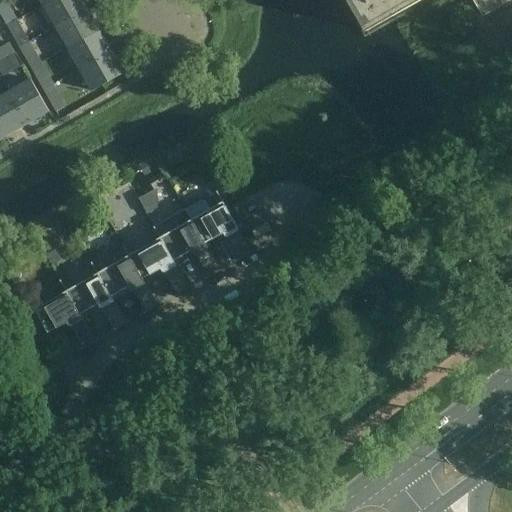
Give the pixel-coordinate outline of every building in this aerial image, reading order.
[(55,0),(45,6),(57,27),(89,9),(83,0),(55,0)] [(342,0),(364,38),(431,0),(472,0),(480,14),(505,0),(342,0)] [(11,8),(1,13),(9,26),(18,21),(11,8)] [(57,27),(69,49),(101,31),(89,9),(57,27)] [(18,21),(9,26),(16,40),(26,34),(18,21)] [(69,49),(81,71),(113,52),(101,31),(69,49)] [(11,43),(0,49),(0,53),(3,59),(16,52),(11,43)] [(35,51),(26,56),(33,70),(43,64),(35,51)] [(126,74),(113,52),(81,71),(94,92),(126,74)] [(43,64),(33,70),(41,83),(50,78),(43,64)] [(32,79),(10,92),(28,124),(50,111),(32,79)] [(0,124),(7,136),(28,124),(10,92),(0,97),(0,124)] [(59,94),(50,99),(58,113),(67,107),(59,94)] [(155,164),(152,159),(152,158),(138,165),(139,166),(141,171),(155,164)] [(205,243),(224,233),(240,260),(252,253),(216,191),(215,191),(216,193),(208,204),(207,202),(202,201),(186,210),(191,219),(205,243)] [(205,243),(191,219),(186,210),(185,208),(184,209),(185,211),(177,222),(179,226),(160,237),(174,261),(193,250),(208,277),(221,270),(205,243)] [(129,255),(142,279),(162,268),(177,295),(189,288),(174,261),(160,237),(154,226),(153,227),(154,229),(145,240),(148,244),(129,255)] [(146,313),(158,306),(142,279),(129,255),(123,244),(122,245),(123,247),(114,258),(117,262),(98,273),(111,297),(130,286),(146,313)] [(47,255),(52,264),(60,260),(55,251),(47,255)] [(111,297),(98,273),(91,262),(90,263),(91,265),(83,276),(86,280),(66,291),(80,315),(99,304),(115,331),(127,324),(111,297)] [(20,278),(21,275),(21,271),(19,268),(9,274),(15,284),(17,282),(18,281),(20,278)] [(95,342),(80,315),(66,291),(60,280),(59,281),(60,282),(52,293),(54,298),(34,310),(48,333),(68,322),(83,349),(95,342)]
